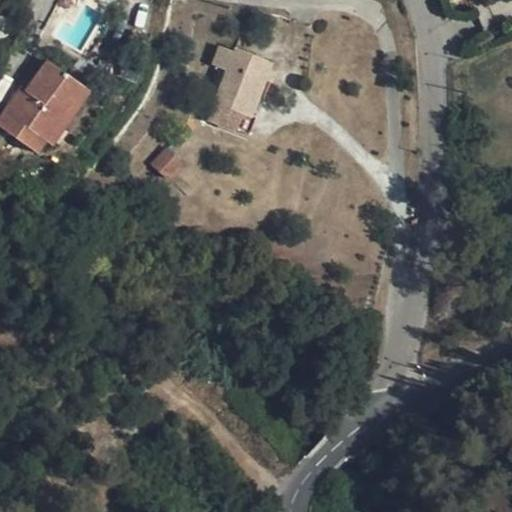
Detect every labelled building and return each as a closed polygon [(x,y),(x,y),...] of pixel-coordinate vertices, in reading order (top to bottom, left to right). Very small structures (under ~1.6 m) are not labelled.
[(232,111),(248,116),(262,79),(269,81),(272,73),(266,70),(269,63),(235,49),(232,55),(215,49),(210,62),(226,69),(209,115),(227,121),(232,111)] [(0,118),(0,126),(36,152),(45,140),(50,144),(90,91),(48,60),(33,80),(40,85),(32,97),(27,94),(11,116),(5,112),(0,118)] [(22,89),(5,112),(11,116),(27,94),(32,97),(40,85),(33,80),(25,92),(22,89)] [(255,119),(248,116),(232,111),(227,121),(209,115),(207,119),(249,134),(255,119)] [(177,147),(183,140),(177,135),(171,142),(177,147)] [(167,149),(151,165),(166,179),(181,162),(167,149)]
